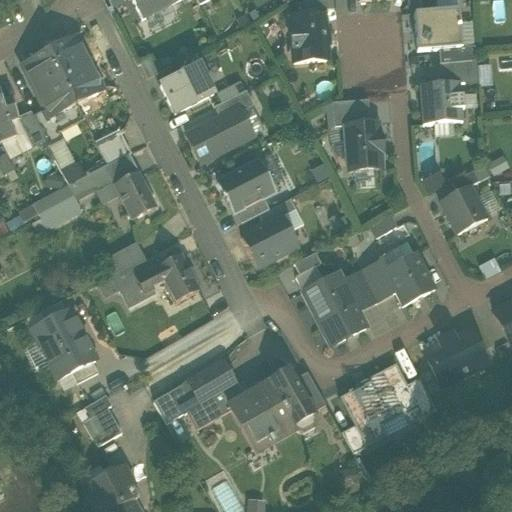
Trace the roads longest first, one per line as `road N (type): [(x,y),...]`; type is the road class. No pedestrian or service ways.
road 1 (residential): [(90,7),(236,293)]
road 2 (residential): [(236,293),(278,308),(322,380),(464,300)]
road 3 (residential): [(464,300),(405,187),(396,82),(372,51)]
